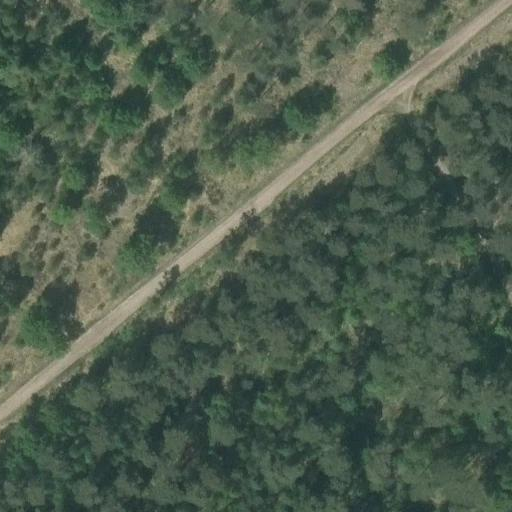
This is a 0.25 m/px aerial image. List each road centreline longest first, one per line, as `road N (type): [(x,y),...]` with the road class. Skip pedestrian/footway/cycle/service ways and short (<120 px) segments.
road 1 (track): [(391,89),(0,407)]
road 2 (track): [(391,89),(501,0)]
